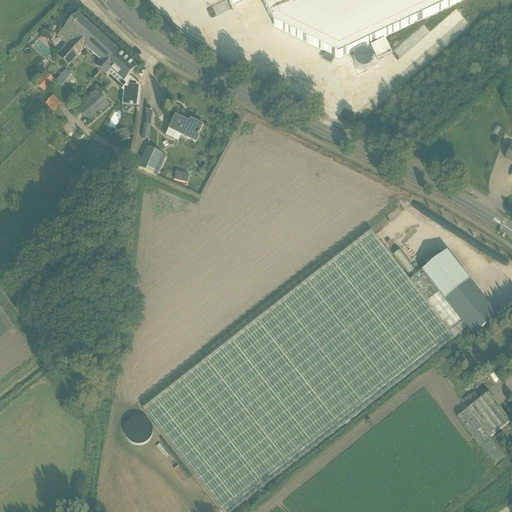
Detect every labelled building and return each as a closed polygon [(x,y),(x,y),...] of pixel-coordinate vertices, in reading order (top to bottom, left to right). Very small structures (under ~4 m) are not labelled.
[(260,0),(274,29),(325,53),(335,58),(339,60),(466,0),(231,0),(234,6),(246,0),(260,0)] [(69,68),(75,61),(86,48),(99,34),(77,14),(60,33),(68,40),(72,35),(76,38),(69,47),(67,45),(57,56),(69,68)] [(99,34),(86,48),(101,61),(97,66),(96,68),(101,73),(120,53),(99,34)] [(370,47),(377,62),(392,55),(385,41),(370,47)] [(112,72),(113,73),(124,83),(137,68),(120,53),(101,73),(106,77),(112,72)] [(335,58),(325,53),(322,61),(331,65),(335,58)] [(66,70),(61,76),(67,81),(72,75),(66,70)] [(46,73),(35,84),(44,92),(55,81),(46,73)] [(141,88),(131,78),(128,82),(128,83),(124,88),(123,92),(122,106),(139,107),(141,88)] [(75,109),(88,124),(110,105),(96,90),(75,109)] [(45,103),(53,112),(62,104),(54,95),(45,103)] [(199,135),(203,126),(195,122),(193,126),(189,124),(189,123),(175,116),(169,130),(197,143),(201,135),(199,135)] [(117,132),(120,142),(131,140),(128,129),(117,132)] [(147,148),(138,168),(157,177),(166,157),(147,148)] [(472,338),(497,318),(447,253),(409,282),(371,233),(143,410),(222,511),(234,511),(466,331),(472,338)] [(393,254),(405,274),(412,271),(400,251),(393,254)] [(468,409),(467,410),(458,417),(480,446),(495,465),(505,458),(490,439),(491,439),(511,423),(488,394),(479,400),(473,392),(464,399),(470,408),(468,409)]
